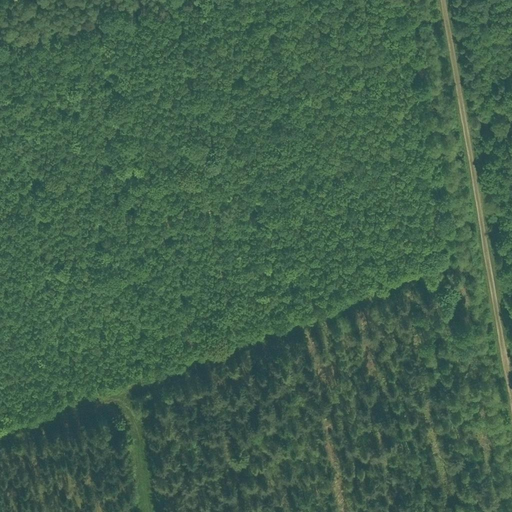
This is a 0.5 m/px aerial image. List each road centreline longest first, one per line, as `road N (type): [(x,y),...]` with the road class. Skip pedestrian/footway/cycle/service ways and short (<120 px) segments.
road 1 (track): [(440,0),(488,253)]
road 2 (track): [(488,253),(511,390)]
